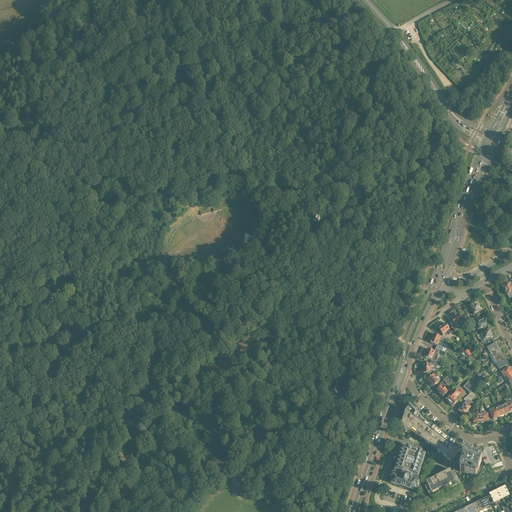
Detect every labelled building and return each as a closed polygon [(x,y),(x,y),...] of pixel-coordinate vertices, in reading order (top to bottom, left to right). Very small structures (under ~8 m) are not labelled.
[(251,234),(249,234),(247,234),(245,235),(243,236),(242,238),(242,241),(243,243),(244,244),(246,246),(248,246),(250,246),(252,245),(254,243),(255,241),(255,239),(254,237),(253,235),(251,234)] [(507,296),(508,295),(509,299),(511,297),(511,289),(509,284),(508,284),(507,284),(506,285),(506,286),(502,287),(507,296)] [(474,304),(469,307),(474,315),(476,314),(477,316),(483,313),(477,304),(475,306),(474,304)] [(461,315),(459,317),(458,315),(455,317),(453,315),(450,318),(455,326),(459,323),(460,325),(463,322),(461,319),(463,318),(463,317),(461,315)] [(474,324),(475,323),(478,330),(487,326),(485,319),(480,321),(478,318),(470,321),(470,322),(466,323),(466,324),(470,322),(471,325),(474,324)] [(445,324),(438,329),(439,330),(438,331),(439,332),(440,332),(442,335),(448,331),(450,334),(455,331),(452,328),(450,329),(445,324)] [(480,339),(482,342),(480,343),(481,346),(479,347),(480,350),(493,343),(491,338),(492,338),(489,331),(477,337),(479,339),(480,339)] [(431,342),(430,343),(434,345),(434,344),(437,346),(439,341),(443,343),(446,340),(441,336),(440,337),(434,334),(432,339),(431,339),(430,341),(431,342)] [(486,356),(490,354),(499,349),(496,344),(487,348),(489,351),(483,354),(484,357),(486,356)] [(425,358),(431,360),(431,361),(436,363),(437,359),(433,357),(435,352),(428,349),(427,350),(426,350),(426,351),(425,351),(425,352),(426,352),(426,353),(426,354),(425,354),(424,354),(424,355),(424,356),(425,357),(425,358)] [(502,354),(499,349),(490,354),(486,356),(487,358),(491,356),(493,359),(502,354)] [(496,364),(504,359),(502,354),(493,359),(491,360),(493,363),(490,365),(491,367),(494,365),(496,364)] [(491,367),(493,369),(497,366),(499,369),(507,365),(507,364),(510,363),(508,358),(505,360),(504,359),(496,364),(494,365),(491,367)] [(500,381),(511,372),(511,371),(511,370),(511,369),(510,368),(509,368),(509,367),(501,373),(503,376),(501,377),(499,379),(500,381)] [(508,382),(511,379),(511,372),(500,381),(498,381),(500,384),(503,382),(504,381),(506,380),(508,382)] [(442,380),(438,375),(437,376),(435,373),(427,380),(428,381),(427,381),(427,382),(427,383),(428,384),(429,384),(430,383),(430,384),(430,385),(430,386),(431,387),(432,387),(432,386),(433,387),(442,380)] [(451,374),(448,377),(444,381),(447,384),(454,378),(451,374)] [(463,387),(470,393),(476,387),(469,381),(463,387)] [(442,386),(436,391),(442,397),(448,392),(442,386)] [(446,400),(446,401),(453,407),(458,401),(455,399),(460,393),(455,389),(452,393),(453,393),(448,398),(448,397),(446,400)] [(464,416),(470,408),(474,404),(470,401),(475,395),(472,392),(463,400),(466,402),(466,403),(465,403),(465,404),(459,411),(462,413),(462,414),(463,415),(464,415),(464,416)] [(507,414),(510,413),(504,399),(502,400),(504,404),(500,405),(504,415),(505,415),(506,415),(507,415),(507,414)] [(504,416),(504,415),(500,405),(495,408),(499,417),(502,416),(502,417),(504,416)] [(410,407),(408,408),(405,411),(406,411),(400,429),(411,432),(451,462),(459,452),(460,453),(462,450),(415,413),(416,413),(409,406),(410,407)] [(496,419),(499,417),(495,408),(495,409),(490,411),(493,420),(494,419),(495,420),(496,419)] [(415,491),(414,490),(416,485),(417,486),(419,485),(419,483),(419,481),(417,481),(426,454),(422,453),(422,452),(422,450),(419,450),(418,450),(418,452),(410,449),(411,448),(410,447),(408,446),(406,447),(406,448),(402,447),(394,474),(393,473),(391,474),(391,476),(391,478),(392,478),(391,483),(391,484),(392,484),(398,486),(399,486),(406,488),(406,489),(407,489),(414,491),(415,491)] [(481,459),(465,454),(464,455),(459,471),(460,472),(475,477),(477,476),(481,460),(481,459)] [(425,486),(429,495),(430,497),(460,483),(454,472),(451,473),(450,471),(450,470),(426,482),(427,482),(428,484),(425,486)] [(237,476),(232,479),(238,488),(243,485),(237,476)] [(497,490),(501,499),(506,497),(508,501),(511,500),(508,493),(506,489),(506,490),(505,487),(500,489),(499,489),(497,490)] [(501,499),(497,490),(495,491),(494,492),(490,494),(491,496),(493,501),(493,500),(494,503),(501,499)] [(422,495),(419,496),(413,499),(412,504),(413,505),(425,499),(422,495)] [(181,508),(181,498),(171,499),(171,509),(181,508)] [(479,502),(483,510),(490,507),(489,505),(489,504),(487,500),(486,498),(479,502)] [(476,511),(479,511),(483,510),(479,502),(475,504),(474,503),(472,504),(476,511)]
